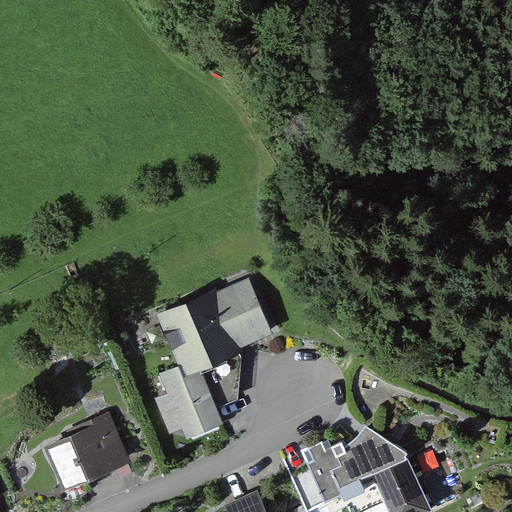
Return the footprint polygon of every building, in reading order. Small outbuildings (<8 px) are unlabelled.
[(247,282),(166,314),(186,364),(266,333),(247,282)] [(71,326),(49,335),(59,358),(81,349),(71,326)] [(198,366),(158,383),(183,441),(223,423),(198,366)] [(130,463),(108,417),(48,444),(69,491),(105,474),(130,463)] [(431,511),(405,456),(366,430),(346,449),(343,443),(332,449),(329,441),(302,453),(308,466),(289,474),(306,511),(311,511),(374,482),(387,511),(431,511)] [(266,511),(258,493),(241,499),(226,505),(228,511),(266,511)]
